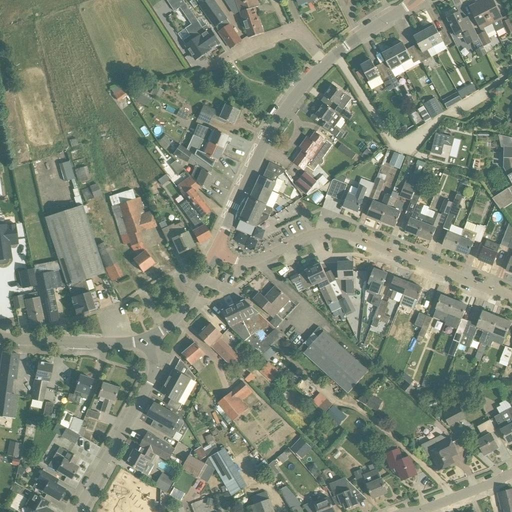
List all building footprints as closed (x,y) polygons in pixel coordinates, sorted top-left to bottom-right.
[(186,5),(183,0),(166,0),(175,12),(186,5)] [(235,0),(226,0),(225,1),(234,15),(240,12),(235,0)] [(237,0),(249,37),(250,39),(264,34),(259,18),(257,18),(254,9),(261,7),(258,0),(237,0)] [(493,0),(485,0),(481,2),(483,7),(490,20),(492,24),(496,32),(504,28),(508,35),(511,32),(511,23),(508,16),(503,19),(493,0)] [(496,32),(492,24),(490,20),(483,7),(481,2),(470,8),(483,33),(478,36),(480,39),(484,48),(492,43),(488,36),(496,32)] [(464,38),(468,45),(480,39),(478,36),(469,18),(464,21),(460,13),(448,19),(458,38),(461,39),(464,38)] [(226,19),(222,22),(220,20),(214,25),(218,30),(231,49),(242,42),(233,29),(226,19)] [(220,44),(207,25),(203,28),(198,21),(186,29),(191,36),(183,41),(196,60),(210,51),(220,44)] [(425,32),(433,48),(443,42),(446,47),(452,44),(446,33),(440,36),(435,26),(433,27),(432,26),(427,29),(428,30),(425,32)] [(433,48),(425,32),(422,33),(421,32),(416,35),(417,36),(414,37),(420,47),(414,50),(420,61),(422,64),(432,58),(428,51),(433,48)] [(420,61),(414,50),(409,53),(403,43),(401,45),(401,44),(395,46),(396,47),(393,49),(402,65),(412,59),(414,64),(420,61)] [(487,54),(484,48),(477,51),(480,58),(487,54)] [(402,65),(393,49),(390,51),(390,49),(384,52),(385,53),(383,55),(388,64),(383,67),(388,78),(392,84),(397,81),(392,70),(402,65)] [(388,78),(383,67),(377,70),(372,61),(370,62),(369,61),(364,64),(364,65),(361,66),(370,82),(380,77),(383,81),(388,78)] [(334,103),(331,108),(340,115),(344,110),(342,109),(350,97),(334,85),(325,97),(334,103)] [(477,91),(473,85),(468,88),(471,94),(477,91)] [(159,100),(163,91),(156,87),(151,96),(159,100)] [(494,97),(500,94),(497,88),(491,91),(494,97)] [(126,95),(122,89),(113,95),(118,101),(126,95)] [(150,100),(140,95),(137,101),(146,106),(150,100)] [(408,96),(402,100),(405,106),(411,102),(408,96)] [(436,97),(425,104),(433,119),(444,112),(436,97)] [(454,104),(451,97),(444,101),(447,108),(454,104)] [(343,117),(340,115),(331,108),(325,104),(317,116),(323,120),(319,124),(335,136),(338,131),(335,129),(343,117)] [(217,113),(203,107),(198,119),(210,124),(212,118),(219,121),(218,121),(225,124),(226,122),(234,125),(240,112),(226,105),(222,114),(217,112),(217,113)] [(428,112),(422,115),(426,123),(432,119),(428,112)] [(200,139),(223,149),(228,137),(215,131),(199,125),(194,136),(200,139)] [(405,126),(399,129),(402,134),(408,130),(405,126)] [(442,145),(451,149),(454,140),(436,132),(428,151),(437,155),(442,145)] [(333,146),(316,133),(311,140),(308,138),(301,148),(304,151),(295,163),(305,170),(307,166),(315,172),(319,166),(321,166),(323,165),(324,163),(324,161),(324,159),(333,146)] [(158,142),(163,147),(169,141),(164,136),(158,142)] [(217,161),(223,149),(200,139),(193,154),(202,161),(212,168),(215,162),(216,163),(217,161)] [(194,168),(209,176),(213,169),(212,168),(202,161),(193,154),(180,145),(173,155),(185,164),(194,168)] [(361,156),(366,160),(375,155),(367,149),(361,156)] [(394,154),(389,167),(400,171),(405,158),(394,154)] [(70,161),(60,164),(66,181),(75,178),(70,161)] [(172,165),(179,173),(183,169),(176,161),(172,165)] [(90,180),(87,167),(74,170),(78,183),(90,180)] [(257,185),(273,193),(280,176),(286,172),(287,171),(284,170),(278,167),(275,174),(267,170),(264,178),(261,176),(257,185)] [(194,168),(190,177),(199,187),(200,186),(203,189),(207,191),(214,178),(209,176),(194,168)] [(318,190),(325,186),(318,181),(317,183),(305,173),(294,185),(306,195),(307,195),(308,196),(318,190)] [(175,185),(201,218),(211,211),(195,191),(199,187),(190,177),(188,174),(175,185)] [(417,184),(419,176),(411,174),(410,182),(417,184)] [(376,178),(374,185),(369,198),(368,200),(374,202),(368,217),(382,222),(392,197),(386,195),(383,202),(385,203),(384,206),(377,203),(385,181),(376,178)] [(333,181),(325,186),(318,190),(328,194),(327,196),(342,201),(348,185),(345,184),(335,180),(333,181)] [(365,196),(369,198),(374,185),(362,180),(359,186),(360,187),(356,197),(349,194),(344,207),(358,213),(364,200),(363,200),(365,196)] [(417,186),(411,201),(418,204),(422,193),(426,183),(420,180),(417,186)] [(400,197),(411,201),(417,186),(406,181),(400,197)] [(85,201),(101,196),(97,185),(90,187),(90,188),(82,191),(85,201)] [(272,213),(273,209),(267,206),(273,193),(257,185),(241,220),(257,227),(258,225),(259,226),(268,220),(272,213)] [(493,199),(501,211),(511,204),(511,193),(509,189),(493,199)] [(394,192),(392,197),(382,222),(396,227),(402,213),(391,209),(392,206),(394,206),(399,194),(394,192)] [(151,257),(141,243),(143,243),(139,232),(154,227),(155,223),(150,212),(140,215),(139,210),(143,208),(139,197),(118,205),(132,247),(136,245),(138,250),(142,254),(134,260),(143,273),(155,264),(150,257),(151,257)] [(446,200),(441,212),(443,213),(449,216),(453,206),(454,203),(446,200)] [(180,206),(194,225),(197,230),(194,232),(200,244),(212,238),(209,233),(205,226),(201,220),(187,201),(180,206)] [(427,217),(420,214),(423,208),(417,205),(412,219),(407,232),(419,237),(424,224),(427,217)] [(100,257),(83,206),(45,218),(63,274),(67,287),(68,286),(85,281),(105,274),(100,257)] [(449,216),(445,225),(444,229),(450,231),(452,225),(454,225),(460,209),(458,208),(453,206),(449,216)] [(436,229),(439,222),(442,215),(436,213),(434,219),(427,217),(424,224),(419,237),(432,242),(437,229),(436,229)] [(162,230),(167,228),(164,221),(159,224),(162,230)] [(168,243),(173,240),(180,254),(194,247),(184,227),(183,228),(181,223),(175,226),(174,224),(167,228),(162,230),(168,243)] [(6,225),(0,225),(0,265),(7,265),(9,262),(9,259),(11,259),(9,245),(18,243),(15,224),(6,225)] [(509,248),(511,240),(511,225),(510,224),(506,236),(502,245),(509,248)] [(465,229),(462,238),(456,251),(469,256),(474,243),(475,244),(476,241),(481,243),(487,229),(478,225),(475,233),(465,229)] [(240,232),(236,241),(246,246),(250,236),(240,232)] [(444,246),(456,251),(462,238),(449,233),(444,246)] [(498,254),(500,248),(492,245),(493,243),(487,241),(484,249),(479,261),(493,266),(498,254)] [(339,264),(339,280),(346,280),(347,294),(354,294),(353,263),(339,264)] [(330,283),(326,274),(321,264),(306,271),(307,272),(300,276),(301,280),(300,280),(305,290),(303,290),(304,291),(319,284),(333,312),(342,308),(330,283)] [(35,268),(40,292),(46,323),(59,321),(53,289),(66,287),(63,274),(62,274),(61,271),(49,273),(47,266),(35,268)] [(34,269),(20,272),(24,288),(38,285),(34,269)] [(374,322),(375,319),(382,301),(383,298),(379,296),(382,289),(388,275),(375,270),(372,277),(374,278),(371,284),(369,293),(375,295),(371,305),(365,302),(364,311),(368,313),(366,319),(374,322)] [(326,274),(330,283),(336,281),(331,271),(326,274)] [(294,283),(300,280),(301,280),(300,276),(299,275),(291,279),(294,283)] [(404,295),(409,283),(395,278),(390,290),(391,290),(388,298),(395,300),(398,293),(404,295)] [(82,316),(90,313),(89,311),(95,309),(85,281),(68,286),(75,306),(74,307),(77,315),(81,313),(81,314),(81,313),(82,316)] [(409,283),(404,295),(402,301),(409,304),(408,305),(415,308),(418,301),(423,289),(409,283)] [(261,294),(254,300),(273,318),(290,300),(277,287),(266,298),(261,294)] [(44,324),(39,293),(21,297),(14,298),(16,309),(25,307),(24,302),(27,301),(31,326),(44,324)] [(450,314),(455,301),(442,296),(437,309),(450,314)] [(265,342),(271,348),(279,341),(284,336),(276,328),(267,336),(262,330),(272,324),(260,314),(246,301),(236,305),(249,331),(244,333),(248,339),(251,336),(256,341),(257,339),(262,344),(265,342)] [(389,303),(382,301),(375,319),(380,321),(389,324),(391,318),(384,315),(389,303)] [(456,317),(462,319),(467,306),(455,301),(450,314),(446,323),(453,325),(456,317)] [(249,331),(236,305),(223,311),(231,327),(261,356),(271,348),(265,342),(262,344),(257,339),(256,341),(251,336),(248,339),(244,333),(249,331)] [(352,312),(349,306),(345,306),(342,307),(346,314),(352,312)] [(395,320),(407,324),(412,311),(399,307),(395,320)] [(480,363),(489,340),(498,318),(484,312),(479,325),(468,321),(467,325),(460,343),(459,344),(470,348),(478,328),(485,331),(480,343),(481,344),(474,361),(480,363)] [(414,326),(422,328),(426,316),(419,313),(414,326)] [(270,322),(272,324),(276,328),(282,321),(276,316),(270,322)] [(426,316),(422,328),(418,336),(424,339),(432,318),(426,316)] [(511,322),(498,318),(489,340),(503,346),(506,339),(511,323),(511,322)] [(460,343),(467,325),(461,323),(459,329),(454,341),(460,343)] [(219,341),(224,336),(211,324),(200,335),(225,360),(234,368),(242,360),(233,351),(231,353),(219,341)] [(349,394),(360,381),(368,372),(319,328),(299,350),(308,358),(349,394)] [(199,360),(205,355),(196,344),(183,354),(193,366),(193,365),(200,373),(205,368),(199,360)] [(508,363),(511,352),(511,349),(505,347),(500,360),(508,363)] [(19,355),(3,353),(0,373),(0,417),(13,419),(17,396),(10,395),(12,379),(15,380),(19,355)] [(35,380),(32,400),(43,403),(47,382),(50,382),(53,366),(38,363),(35,379),(35,380)] [(259,372),(271,382),(280,373),(268,363),(259,372)] [(174,369),(167,381),(185,391),(191,380),(195,381),(197,378),(188,369),(185,375),(174,369)] [(407,382),(411,385),(414,381),(405,373),(403,378),(407,382)] [(255,378),(250,374),(245,380),(249,384),(255,378)] [(469,375),(458,376),(458,385),(470,384),(469,375)] [(74,395),(69,394),(67,402),(79,405),(81,398),(87,400),(94,380),(80,376),(75,391),(74,395)] [(179,402),(185,391),(167,381),(161,393),(171,399),(168,405),(179,411),(182,404),(179,402)] [(218,403),(233,421),(248,409),(242,401),(252,392),(243,381),(218,403)] [(401,388),(409,395),(415,389),(414,389),(411,385),(407,382),(402,387),(401,388)] [(103,384),(99,397),(105,399),(101,412),(108,415),(113,402),(114,402),(118,389),(103,384)] [(365,404),(375,409),(380,399),(372,396),(370,394),(365,404)] [(327,399),(319,408),(325,413),(333,405),(327,399)] [(43,416),(51,417),(54,404),(46,403),(43,416)] [(183,421),(180,419),(180,418),(156,404),(149,416),(160,423),(156,430),(174,439),(177,432),(179,433),(184,424),(183,421)] [(458,406),(443,414),(450,426),(465,418),(458,406)] [(511,408),(508,411),(501,414),(495,417),(502,431),(508,444),(511,441),(511,408)] [(85,416),(98,421),(100,414),(87,410),(85,416)] [(67,414),(64,421),(69,423),(72,417),(72,416),(67,414)] [(74,418),(70,430),(78,434),(83,421),(74,418)] [(499,449),(491,435),(496,432),(490,421),(478,427),(483,438),(477,441),(485,456),(499,449)] [(80,436),(78,434),(70,430),(66,428),(61,437),(75,444),(80,436)] [(143,447),(156,454),(169,461),(175,450),(157,440),(158,438),(149,433),(142,446),(143,447)] [(457,454),(449,437),(442,441),(444,445),(437,448),(439,450),(432,454),(440,470),(454,463),(451,457),(457,454)] [(301,439),(291,449),(302,459),(311,449),(301,439)] [(17,458),(20,444),(10,442),(7,456),(17,458)] [(135,451),(128,464),(143,472),(149,462),(151,463),(156,454),(143,447),(139,453),(135,451)] [(194,451),(200,460),(207,456),(201,447),(194,451)] [(69,452),(68,453),(62,449),(58,457),(64,460),(57,471),(71,480),(78,468),(75,466),(79,459),(69,452)] [(417,475),(410,458),(403,461),(399,450),(386,455),(392,470),(398,467),(403,481),(417,475)] [(211,456),(230,496),(241,491),(223,451),(211,456)] [(285,453),(278,457),(282,463),(289,459),(285,453)] [(206,464),(190,456),(183,469),(198,478),(206,464)] [(269,466),(277,475),(280,473),(274,467),(277,465),(274,461),(269,466)] [(215,470),(206,464),(198,478),(208,483),(215,470)] [(382,480),(376,465),(369,468),(375,482),(368,486),(373,499),(388,493),(383,480),(382,480)] [(43,470),(36,482),(33,487),(59,502),(61,499),(62,499),(63,499),(65,495),(65,493),(64,493),(66,490),(56,485),(59,480),(43,470)] [(356,481),(364,477),(364,475),(361,470),(353,473),(356,481)] [(344,484),(340,486),(332,489),(335,497),(338,496),(342,505),(344,504),(347,510),(359,505),(356,497),(362,495),(345,479),(342,480),(343,481),(343,480),(344,484)] [(159,480),(155,487),(167,494),(171,486),(159,480)] [(292,508),(293,511),(303,511),(301,506),(287,487),(280,491),(290,509),(292,508)] [(505,511),(511,511),(511,490),(501,493),(505,511)] [(251,498),(254,505),(247,508),(248,511),(274,511),(267,492),(251,498)] [(29,511),(52,511),(47,509),(50,503),(33,493),(25,507),(31,510),(29,511)] [(335,511),(330,498),(316,504),(315,502),(304,506),(308,511),(335,511)]
